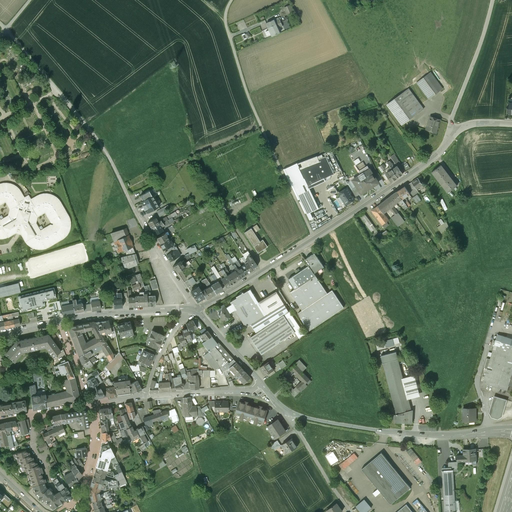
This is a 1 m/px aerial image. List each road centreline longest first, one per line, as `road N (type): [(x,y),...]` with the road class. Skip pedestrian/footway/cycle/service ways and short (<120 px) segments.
road 1 (residential): [(198,308),(155,248),(99,143),(0,20)]
road 2 (residential): [(313,236),(247,91),(224,16),(230,0)]
road 3 (residential): [(285,413),(392,432),(511,431)]
road 4 (track): [(323,0),(425,163)]
road 5 (residential): [(457,132),(425,163),(313,236)]
road 6 (residential): [(198,308),(56,322)]
road 7 (residential): [(457,132),(451,120),(492,0)]
road 8 (residential): [(313,236),(198,308)]
road 9 (residential): [(146,395),(268,393)]
road 10 (unclassified): [(285,413),(353,511)]
